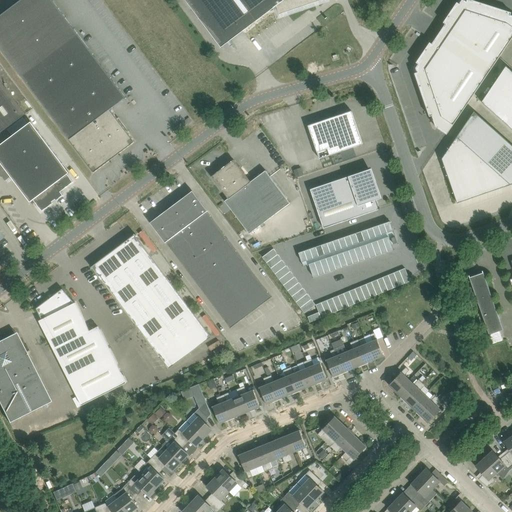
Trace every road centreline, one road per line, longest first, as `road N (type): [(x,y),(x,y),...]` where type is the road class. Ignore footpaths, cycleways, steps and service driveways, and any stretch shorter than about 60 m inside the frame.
road 1 (unclassified): [(0,290),(248,102),(366,64)]
road 2 (unclassified): [(511,223),(451,241),(431,228),(366,64)]
road 3 (residential): [(157,511),(225,441),(338,396)]
